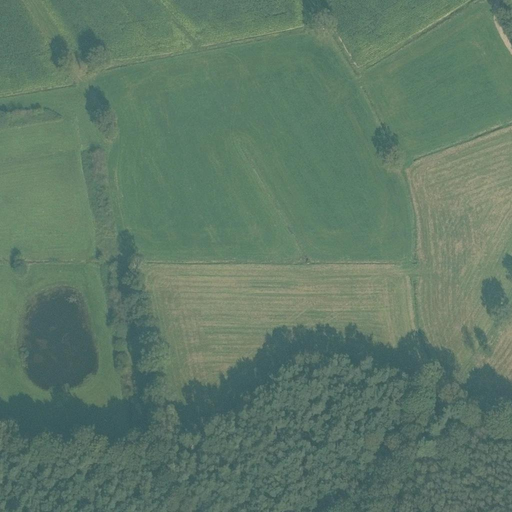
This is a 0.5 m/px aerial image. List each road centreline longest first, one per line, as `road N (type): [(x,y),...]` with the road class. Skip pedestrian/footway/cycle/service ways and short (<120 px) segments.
road 1 (track): [(511,433),(421,401),(339,511)]
road 2 (track): [(511,299),(475,362),(421,401)]
